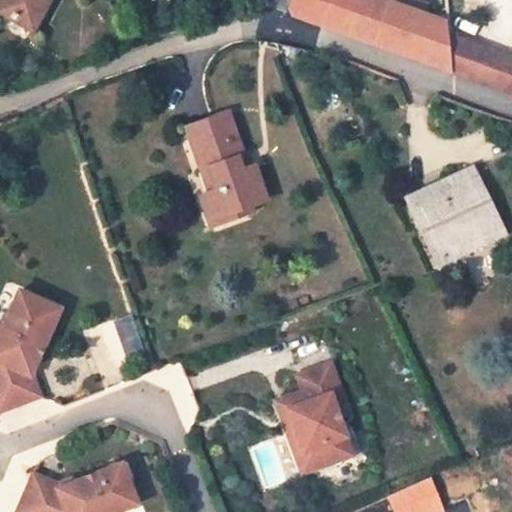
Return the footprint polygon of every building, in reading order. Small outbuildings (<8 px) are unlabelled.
[(44,0),(0,0),(0,11),(29,27),(44,0)] [(403,0),(326,0),(318,30),(448,71),(446,37),(445,23),(420,15),(423,6),(403,0)] [(511,58),(446,37),(448,71),(511,94),(511,58)] [(242,158),(226,114),(184,129),(201,173),(207,170),(215,192),(205,196),(213,218),(251,204),(264,199),(253,170),(241,174),(236,161),(242,158)] [(504,233),(473,166),(459,172),(467,188),(419,210),(442,261),(487,241),(504,233)] [(467,188),(459,172),(399,199),(406,215),(419,210),(467,188)] [(255,214),(251,204),(213,218),(205,196),(196,198),(209,231),(255,214)] [(491,251),(487,241),(442,261),(419,210),(406,215),(435,276),(491,251)] [(28,372),(55,307),(14,290),(0,323),(0,409),(38,394),(30,372),(28,372)] [(115,322),(126,359),(142,354),(130,318),(115,322)] [(301,392),(282,399),(292,425),(284,428),(293,454),(301,452),(308,470),(350,455),(334,411),(344,408),(328,363),(295,376),(301,392)] [(274,402),(284,428),(292,425),(282,399),(274,402)] [(511,449),(500,454),(508,474),(511,472),(511,449)] [(301,452),(293,454),(300,473),(308,470),(301,452)] [(54,491),(31,481),(16,511),(114,511),(136,503),(121,466),(68,486),(71,495),(59,501),(54,491)] [(431,480),(387,497),(392,511),(440,511),(443,511),(431,480)]
